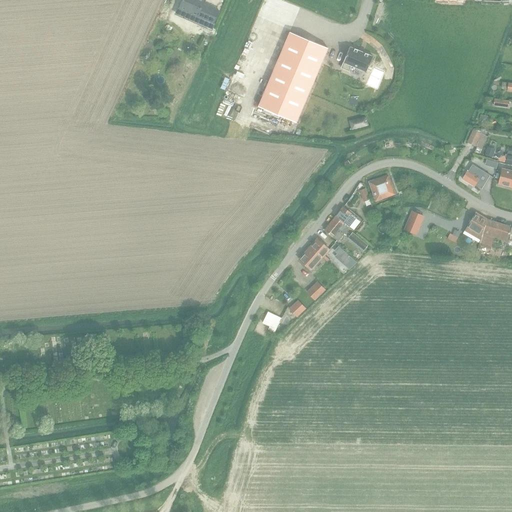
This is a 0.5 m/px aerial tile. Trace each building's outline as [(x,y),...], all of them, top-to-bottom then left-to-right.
[(183,0),(180,8),(177,15),(189,20),(211,30),(219,11),(202,4),(203,3),(204,0),(183,0)] [(269,22),(275,0),(265,0),(260,20),(269,22)] [(328,48),(290,32),(258,107),(296,123),(328,48)] [(373,57),(350,47),(343,62),(344,62),(342,68),(349,71),(351,66),(367,72),(373,57)] [(237,81),(248,85),(256,66),(245,62),(237,81)] [(509,101),(494,99),(493,105),(508,107),(509,101)] [(365,117),(357,119),(359,127),(367,125),(365,117)] [(473,131),(468,142),(475,145),(481,148),(486,137),(480,134),(473,131)] [(488,147),(485,154),(493,157),(495,149),(488,147)] [(489,172),(469,164),(462,179),(482,188),(489,172)] [(511,171),(502,169),(498,184),(511,187),(511,171)] [(376,200),(394,194),(388,176),(370,182),(376,200)] [(363,199),(369,197),(365,188),(359,190),(363,199)] [(335,217),(349,228),(354,232),(356,230),(350,226),(355,220),(352,218),(354,215),(343,207),(335,217)] [(412,211),(404,230),(416,235),(423,216),(412,211)] [(468,225),(482,233),(480,242),(492,246),(494,237),(509,242),(511,241),(511,226),(487,219),(475,212),(468,225)] [(349,228),(335,217),(325,230),(332,237),(338,241),(343,235),(349,228)] [(352,232),(348,237),(356,243),(360,238),(352,232)] [(317,239),(311,246),(328,261),(330,260),(324,255),(329,250),(317,239)] [(328,261),(311,246),(310,246),(299,259),(310,269),(315,263),(320,257),(322,259),(323,257),(328,262),(328,261)] [(339,246),(335,251),(338,254),(353,267),(357,262),(339,246)] [(314,300),(325,289),(317,281),(306,292),(314,300)] [(298,300),(289,309),(297,317),(306,308),(298,300)] [(268,312),(263,323),(270,326),(269,329),(275,332),(281,319),(268,312)]
